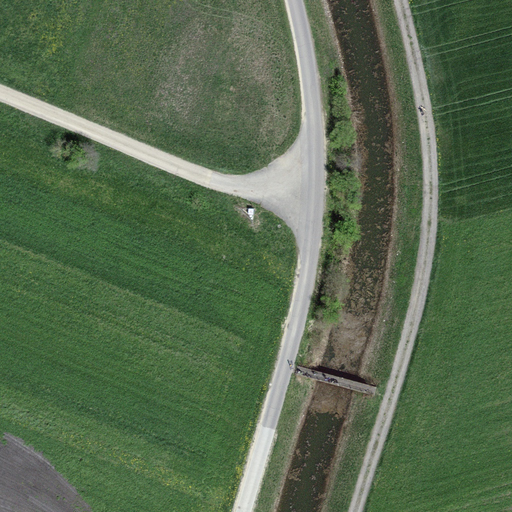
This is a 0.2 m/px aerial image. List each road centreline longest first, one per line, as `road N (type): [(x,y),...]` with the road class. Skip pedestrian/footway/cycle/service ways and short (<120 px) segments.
road 1 (track): [(393,395),(435,186),(400,0)]
road 2 (track): [(306,201),(253,192),(0,92)]
road 3 (track): [(306,201),(316,108),(295,0)]
road 4 (track): [(280,365),(306,277),(306,201)]
road 5 (track): [(237,511),(280,365)]
road 6 (track): [(358,511),(393,395)]
